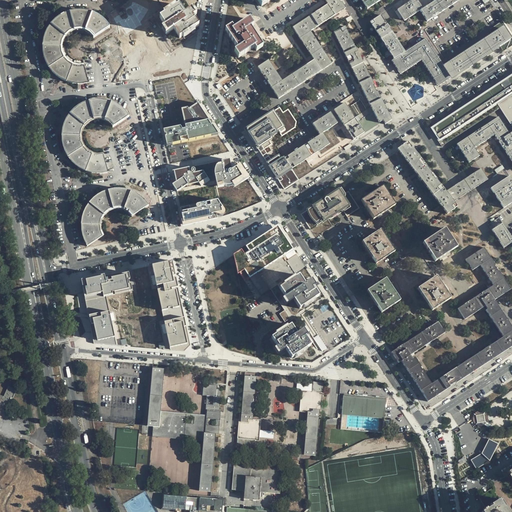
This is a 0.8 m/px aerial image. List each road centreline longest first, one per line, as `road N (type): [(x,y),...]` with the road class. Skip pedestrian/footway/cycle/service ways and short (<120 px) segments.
road 1 (primary): [(57,329),(0,65)]
road 2 (residential): [(180,243),(144,85),(40,100)]
road 3 (primary): [(0,97),(35,313)]
road 4 (primary): [(40,225),(0,11)]
road 5 (primary): [(35,313),(75,511)]
road 6 (residential): [(218,0),(205,94),(259,177)]
road 7 (primary): [(0,141),(35,313)]
road 8 (residential): [(201,360),(311,369),(364,337)]
road 9 (residential): [(40,100),(71,266)]
road 10 (primary): [(97,511),(61,352)]
road 11 (residential): [(278,207),(415,121)]
road 12 (residential): [(364,337),(278,207)]
road 13 (residential): [(61,352),(201,360)]
